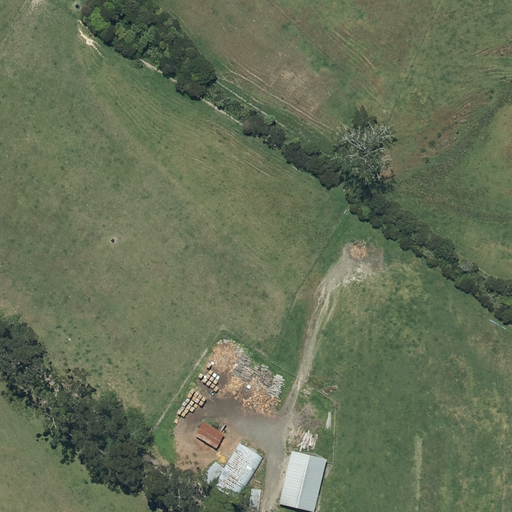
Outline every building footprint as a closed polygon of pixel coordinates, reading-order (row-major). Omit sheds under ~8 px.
[(228,432),(207,419),(198,434),(220,447),(228,432)] [(212,487),(237,502),(263,458),(239,443),(212,487)] [(277,505),(308,511),(313,511),(325,460),(290,452),(277,505)] [(224,466),(215,460),(203,478),(212,484),(224,466)] [(244,510),(252,511),(254,511),(260,492),(250,489),(244,510)]
